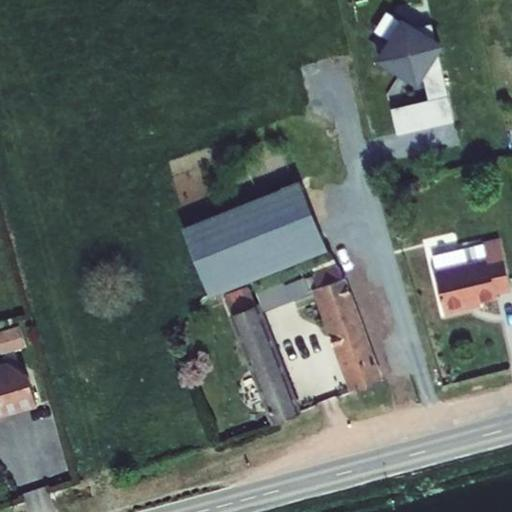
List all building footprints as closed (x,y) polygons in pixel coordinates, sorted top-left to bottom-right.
[(401,13),(373,60),(421,89),(427,79),(431,99),(392,107),(397,132),(453,121),(439,55),(448,41),(401,13)] [(186,227),(211,291),(325,246),(299,182),(186,227)] [(432,255),(447,310),(498,296),(497,290),(511,286),(511,285),(501,239),(432,255)] [(310,272),(352,387),(375,379),(334,264),(310,272)] [(271,424),(295,416),(249,284),(226,292),(271,424)] [(0,329),(0,351),(1,354),(25,346),(18,324),(0,329)] [(0,415),(38,404),(29,373),(10,363),(0,366),(0,415)]
